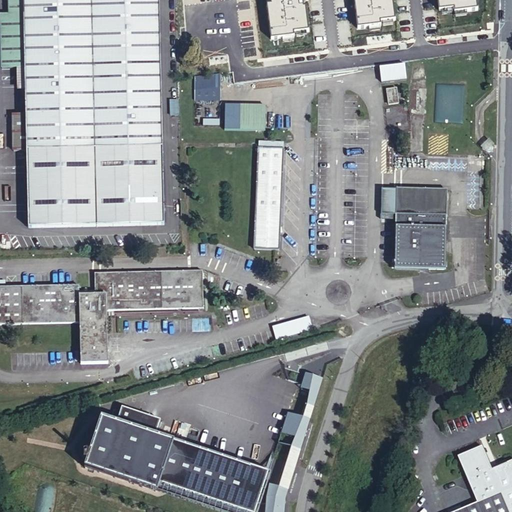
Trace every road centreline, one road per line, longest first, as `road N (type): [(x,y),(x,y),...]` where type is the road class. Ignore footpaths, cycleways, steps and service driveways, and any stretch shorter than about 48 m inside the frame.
road 1 (unclassified): [(501,315),(415,316),(360,336),(299,511)]
road 2 (unclassified): [(501,315),(507,0)]
road 3 (unknown): [(501,315),(495,345),(435,405),(434,430),(443,437)]
